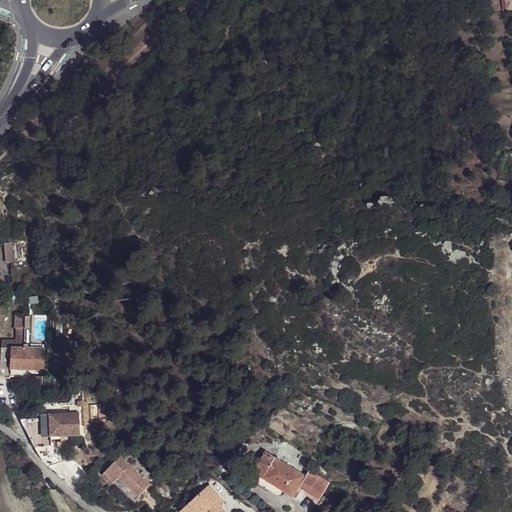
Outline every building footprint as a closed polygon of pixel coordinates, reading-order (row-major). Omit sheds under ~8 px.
[(14,254),(26,254),(25,243),(13,244),(14,254)] [(18,329),(24,329),(25,317),(15,317),(14,329),(18,329)] [(24,329),(18,329),(17,342),(4,341),(4,350),(13,350),(27,351),(27,330),(24,329)] [(13,372),(13,350),(4,350),(2,377),(12,378),(13,372)] [(27,351),(13,350),(13,372),(46,372),(46,352),(27,351)] [(79,414),(50,415),(50,437),(60,437),(79,436),(79,414)] [(60,437),(50,437),(51,445),(60,445),(60,437)] [(51,445),(34,446),(37,452),(49,468),(63,462),(60,445),(51,445)] [(296,492),(299,493),(305,484),(323,495),(333,479),(315,467),(311,473),(269,446),(252,473),(292,499),(296,492)] [(149,482),(119,453),(104,468),(114,478),(118,474),(138,493),(149,482)] [(114,478),(104,468),(102,471),(112,481),(114,478)] [(118,474),(114,478),(134,498),(138,493),(118,474)] [(211,495),(201,484),(171,511),(172,511),(216,511),(217,511),(207,500),(211,495)]
